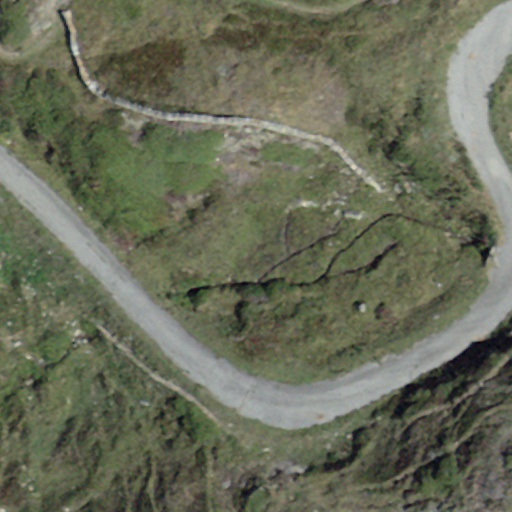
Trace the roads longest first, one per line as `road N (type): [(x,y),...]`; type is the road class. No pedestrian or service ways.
road 1 (residential): [(0,166),(44,199),(195,364),(275,406),(368,385),(487,309),(511,257)]
road 2 (residential): [(511,197),(475,113),(487,52),(511,28)]
